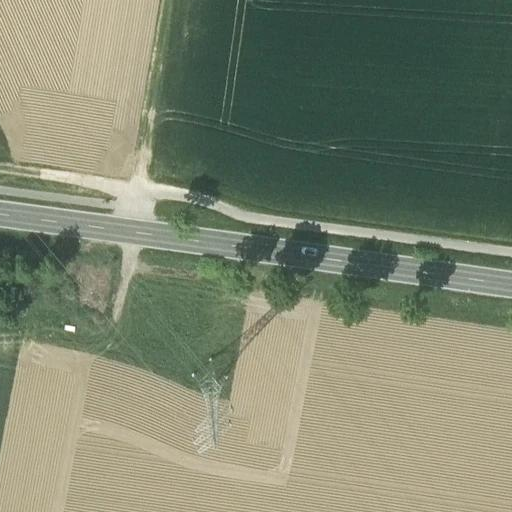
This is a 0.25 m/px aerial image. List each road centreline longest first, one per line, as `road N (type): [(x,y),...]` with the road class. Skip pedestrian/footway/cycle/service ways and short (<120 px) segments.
road 1 (secondary): [(511,285),(0,212)]
road 2 (track): [(511,254),(242,216),(155,191),(135,200)]
road 3 (track): [(172,0),(135,200)]
road 4 (track): [(135,200),(108,347)]
road 5 (track): [(0,169),(100,181),(135,200)]
